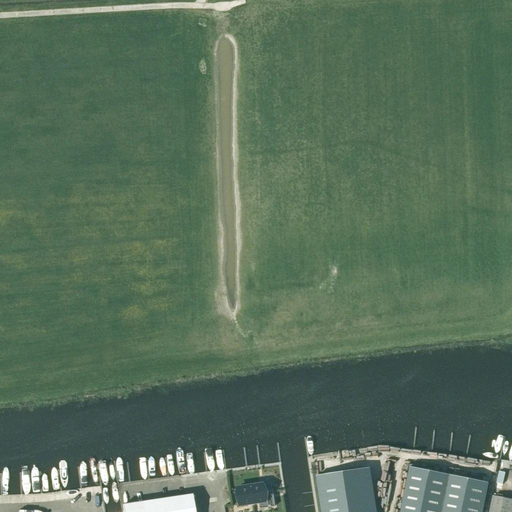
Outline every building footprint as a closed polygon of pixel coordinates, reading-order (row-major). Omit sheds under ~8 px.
[(482,511),(488,483),(410,468),(400,511),(482,511)] [(370,511),(364,469),(316,476),(321,511),(370,511)] [(503,478),(497,476),(493,496),(499,497),(503,478)] [(268,484),(236,489),(238,506),(263,502),(264,509),(274,507),(270,484),(268,485),(268,484)] [(104,511),(102,493),(88,495),(90,511),(104,511)] [(122,506),(123,511),(194,511),(192,495),(122,506)] [(511,511),(511,500),(493,497),(489,511),(511,511)]
